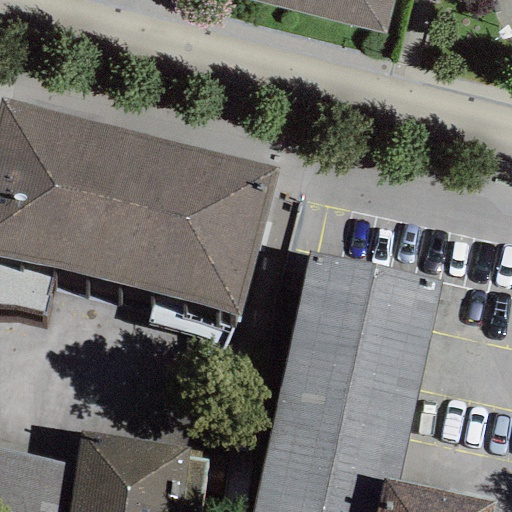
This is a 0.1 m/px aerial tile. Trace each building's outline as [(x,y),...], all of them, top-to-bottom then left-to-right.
[(396,0),(252,0),(388,34),(396,0)] [(276,168),(0,101),(0,258),(52,271),(240,316),(276,168)] [(398,481),(441,278),(308,250),(251,511),(375,511),(382,478),(398,481)] [(52,271),(0,258),(0,306),(12,308),(42,315),(52,271)] [(191,447),(81,430),(68,511),(180,511),(189,460),(191,447)] [(197,511),(206,463),(189,460),(180,511),(197,511)] [(398,481),(382,478),(375,511),(491,511),(494,501),(398,481)]
